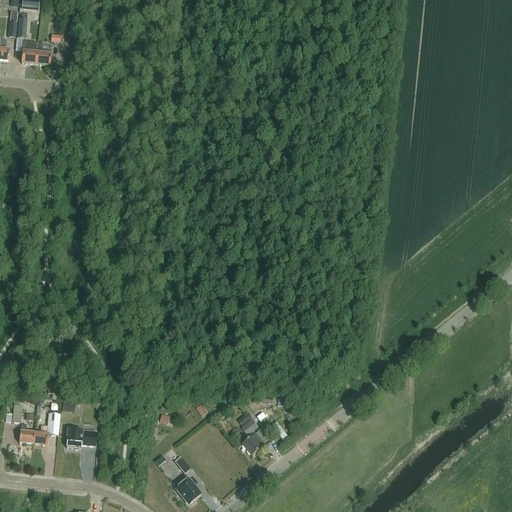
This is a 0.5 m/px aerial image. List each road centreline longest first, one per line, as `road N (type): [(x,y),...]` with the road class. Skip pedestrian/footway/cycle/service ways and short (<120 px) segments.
road 1 (tertiary): [(226,511),(511,276)]
road 2 (residential): [(141,511),(97,490),(0,479)]
